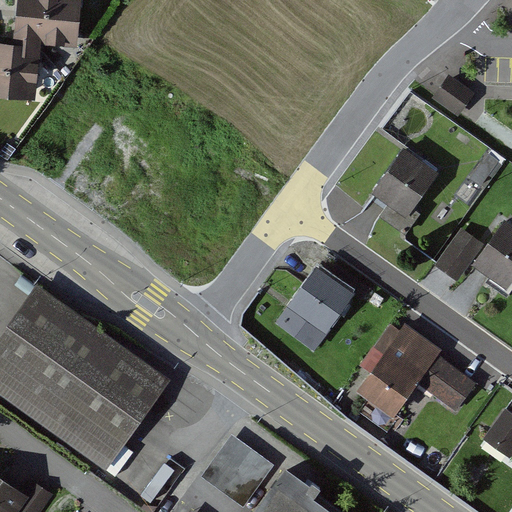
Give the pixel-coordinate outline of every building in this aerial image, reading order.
[(21,0),(17,34),(45,38),(81,42),(86,0),(21,0)] [(0,32),(0,89),(38,94),(45,38),(17,34),(0,32)] [(474,95),(448,76),(431,98),(458,117),(474,95)] [(437,170),(401,146),(370,191),(407,216),(437,170)] [(511,270),(511,223),(500,215),(469,258),(503,283),(511,270)] [(353,293),(316,268),(277,326),(314,350),(353,293)] [(164,379),(30,283),(0,325),(0,398),(99,469),(164,379)] [(476,384),(438,357),(442,350),(405,323),(355,392),(392,419),(417,385),(456,412),(476,384)] [(511,408),(492,437),(511,451),(511,408)] [(271,465),(229,433),(198,475),(240,506),(271,465)] [(146,457),(129,488),(153,501),(169,472),(157,466),(158,464),(146,457)] [(337,511),(278,471),(249,511),(337,511)] [(0,511),(13,511),(25,497),(0,479),(0,511)]
